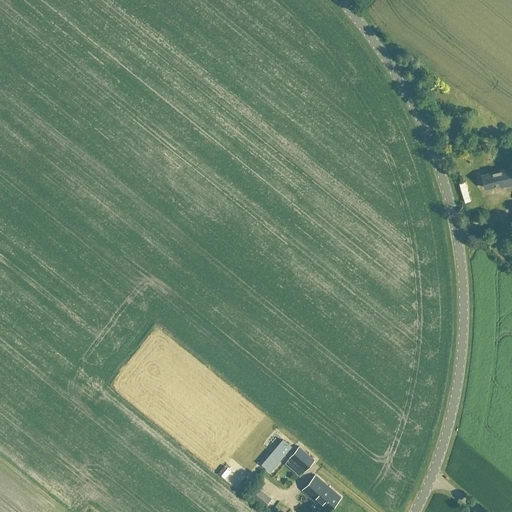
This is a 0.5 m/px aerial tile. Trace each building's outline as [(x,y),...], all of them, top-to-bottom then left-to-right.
[(503,192),(501,187),(511,184),(511,174),(510,168),(482,175),(485,188),(492,186),(493,194),(503,192)] [(286,441),(266,466),(274,473),(295,448),(286,441)] [(308,469),(314,461),(299,447),(290,458),(300,467),(302,464),(308,469)] [(329,511),(341,498),(316,476),(302,491),(326,511),(329,511)] [(270,503),(273,498),(259,487),(256,492),(270,503)]
